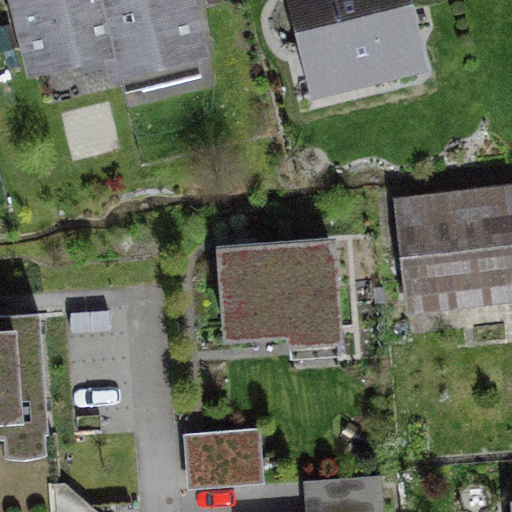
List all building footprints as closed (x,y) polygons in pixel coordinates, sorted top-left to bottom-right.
[(18,0),(37,88),(126,70),(110,0),(18,0)] [(203,0),(111,0),(134,89),(220,67),(203,0)] [(421,0),(297,0),(328,109),(443,77),(421,0)] [(511,190),(401,205),(418,332),(511,319),(511,190)] [(351,251),(237,258),(243,351),(357,343),(351,251)] [(67,315),(0,319),(0,447),(76,442),(67,315)] [(267,438),(190,444),(195,498),(272,491),(267,438)]
